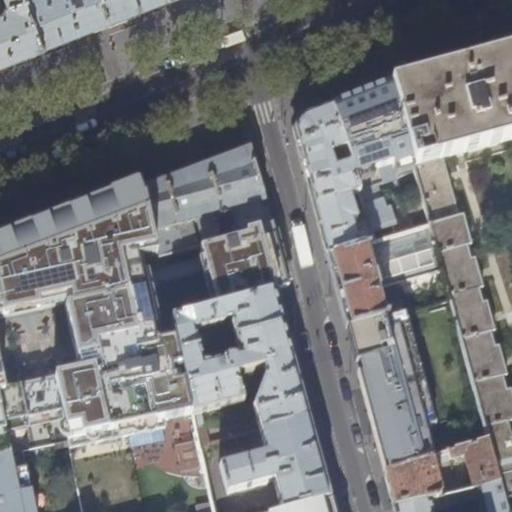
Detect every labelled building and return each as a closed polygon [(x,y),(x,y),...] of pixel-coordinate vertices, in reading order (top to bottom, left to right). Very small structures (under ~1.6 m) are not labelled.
[(0,67),(9,64),(44,50),(25,0),(4,0),(7,6),(0,8),(0,67)] [(25,0),(44,50),(88,33),(144,11),(154,7),(170,1),(169,0),(25,0)] [(467,56),(510,40),(508,35),(466,51),(467,56)] [(449,70),(389,85),(430,226),(442,271),(449,299),(488,441),(495,466),(511,461),(511,438),(511,439),(506,421),(511,419),(511,415),(505,391),(501,376),(493,347),(489,332),(481,302),(478,289),(470,259),(466,246),(457,213),(443,160),(511,140),(511,47),(510,40),(467,56),(470,64),(449,70)] [(351,100),(353,107),(347,109),(346,109),(331,109),(374,244),(430,226),(389,85),(359,97),(351,100)] [(331,109),(330,108),(312,116),(301,120),(293,135),(309,194),(326,258),(374,244),(331,109)] [(218,238),(272,224),(250,148),(198,168),(143,188),(158,258),(199,247),(192,223),(197,221),(204,247),(219,243),(218,238)] [(158,258),(143,188),(0,239),(0,455),(68,441),(82,511),(212,511),(199,447),(195,428),(179,354),(171,320),(158,258)] [(470,245),(461,212),(457,213),(466,246),(470,245)] [(171,320),(274,292),(289,288),(283,265),(272,224),(218,238),(219,243),(204,247),(203,248),(203,246),(199,247),(158,258),(171,320)] [(376,290),(442,271),(430,226),(374,244),(326,258),(339,303),(346,330),(384,319),(385,318),(376,290)] [(478,289),(482,288),(474,257),(470,259),(478,289)] [(234,339),(283,325),(277,304),(274,292),(171,320),(179,354),(201,348),(197,334),(202,331),(220,326),(222,325),(224,322),(225,319),(225,316),(228,315),(232,318),(230,321),(234,339)] [(493,331),(485,301),(481,302),(489,332),(493,331)] [(434,459),(417,395),(426,393),(405,314),(384,320),(384,319),(346,330),(357,371),(385,474),(434,459)] [(289,349),(283,325),(234,339),(240,357),(243,358),(241,362),(236,363),(235,360),(232,359),(230,358),(227,358),(210,363),(204,362),(201,348),(179,354),(195,428),(204,426),(202,414),(243,403),(236,375),(262,367),(292,360),(289,349)] [(505,375),(497,346),(493,347),(501,376),(505,375)] [(299,385),(292,360),(262,367),(265,375),(253,407),(259,431),(308,418),(299,385)] [(317,454),(308,418),(259,431),(266,454),(219,467),(227,495),(274,483),(281,511),(330,499),(317,454)] [(209,445),(204,426),(195,428),(199,447),(209,445)] [(441,496),(434,474),(438,473),(440,465),(463,457),(473,488),(499,482),(495,466),(488,441),(446,454),(446,455),(434,459),(385,474),(390,496),(393,507),(441,496)] [(0,511),(35,511),(23,453),(0,457),(0,511)] [(511,461),(495,466),(499,482),(504,502),(511,499),(511,461)] [(507,511),(504,502),(499,482),(473,488),(441,496),(393,507),(394,511),(507,511)] [(333,511),(330,499),(281,511),(280,511),(333,511)]
